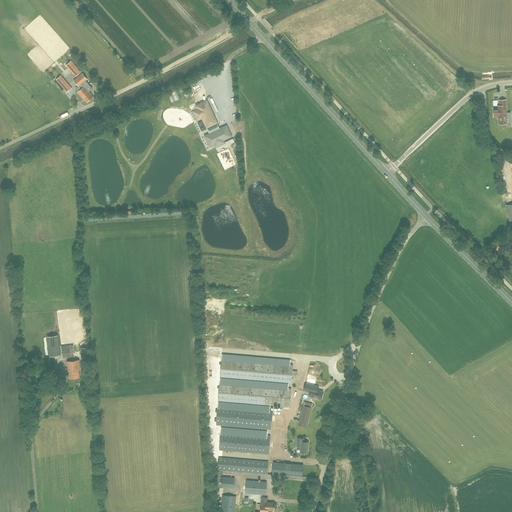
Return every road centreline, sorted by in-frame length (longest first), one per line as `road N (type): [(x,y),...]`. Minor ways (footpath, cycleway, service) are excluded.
road 1 (unclassified): [(313,511),(358,345),(408,237),(426,216)]
road 2 (primary): [(387,173),(228,0)]
road 3 (tertiary): [(387,173),(464,100),(511,82)]
road 4 (track): [(241,27),(108,97)]
road 5 (track): [(370,511),(346,383)]
road 6 (primary): [(511,303),(426,216)]
